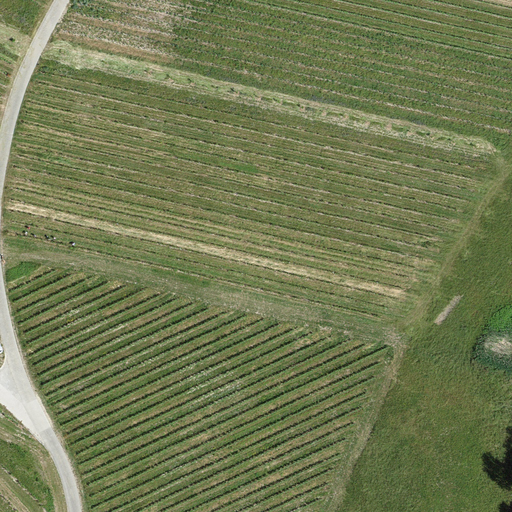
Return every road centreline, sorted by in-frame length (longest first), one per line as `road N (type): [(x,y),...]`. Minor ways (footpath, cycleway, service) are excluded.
road 1 (track): [(0,319),(69,482),(74,511)]
road 2 (track): [(62,0),(27,69),(0,158)]
